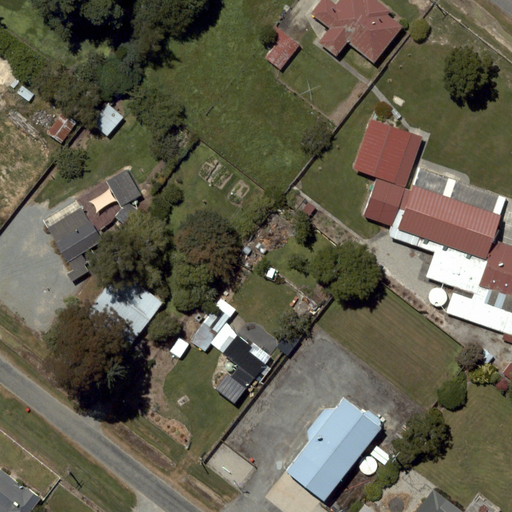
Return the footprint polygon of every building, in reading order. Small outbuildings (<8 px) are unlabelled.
[(396,30),(360,0),(341,0),(336,7),(327,0),(321,0),(307,18),(323,31),(313,42),(330,56),(340,45),(366,66),(396,30)] [(296,51),(278,37),(258,61),(276,76),(296,51)] [(126,117),(107,102),(90,122),(108,138),(126,117)] [(78,128),(60,115),(45,136),(63,149),(78,128)] [(247,115),(230,136),(278,174),(295,153),(247,115)] [(414,142),(360,123),(344,169),(368,178),(354,217),(384,228),(414,142)] [(278,174),(230,136),(215,155),(267,197),(283,178),(278,174)] [(122,172),(42,224),(71,268),(103,246),(93,232),(141,201),(122,172)] [(494,218),(406,187),(391,231),(479,262),(494,218)] [(511,257),(489,250),(476,286),(511,297),(511,257)] [(128,271),(88,324),(124,351),(164,298),(128,271)] [(511,319),(446,297),(440,314),(511,338),(511,319)] [(205,354),(212,345),(237,366),(229,375),(226,372),(211,389),(233,407),(272,361),(238,332),(246,323),(225,305),(215,317),(209,312),(187,338),(205,354)] [(336,400),(279,471),(315,501),(373,430),(336,400)] [(0,509),(0,511),(33,511),(44,500),(23,482),(0,509)] [(458,511),(435,493),(420,511),(458,511)]
